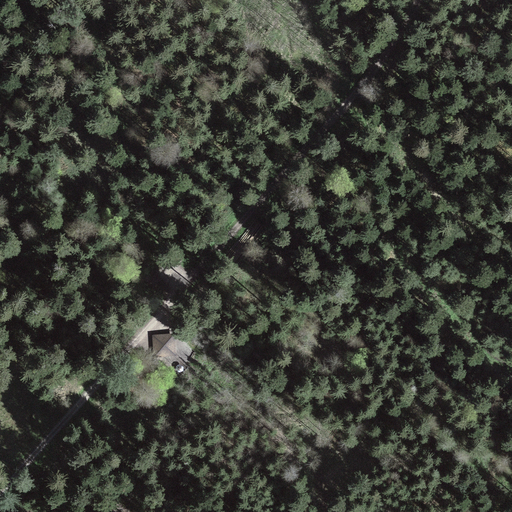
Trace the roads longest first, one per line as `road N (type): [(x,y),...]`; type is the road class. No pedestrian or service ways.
road 1 (track): [(139,334),(376,68),(421,0)]
road 2 (track): [(0,494),(139,334)]
